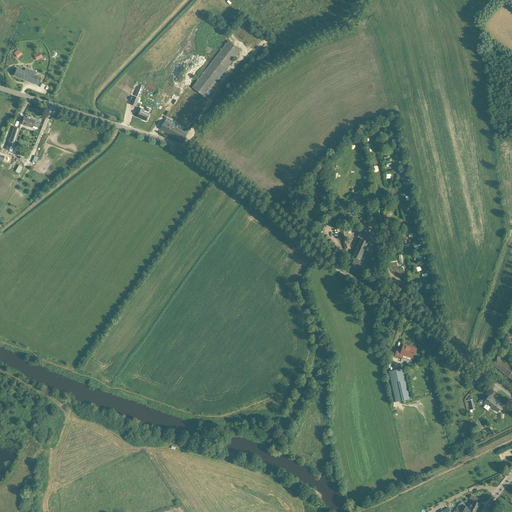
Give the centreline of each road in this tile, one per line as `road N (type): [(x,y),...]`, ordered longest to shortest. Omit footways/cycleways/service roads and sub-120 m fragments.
road 1 (unclassified): [(511,394),(197,153),(0,89)]
road 2 (track): [(185,147),(253,74),(353,19),(364,0)]
